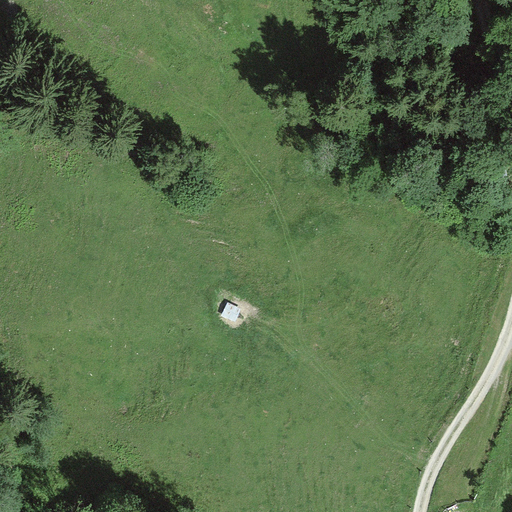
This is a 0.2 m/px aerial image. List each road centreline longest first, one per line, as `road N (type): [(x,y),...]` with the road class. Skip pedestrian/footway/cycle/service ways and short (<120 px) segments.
road 1 (track): [(511,264),(473,0)]
road 2 (track): [(421,511),(424,483),(511,312)]
